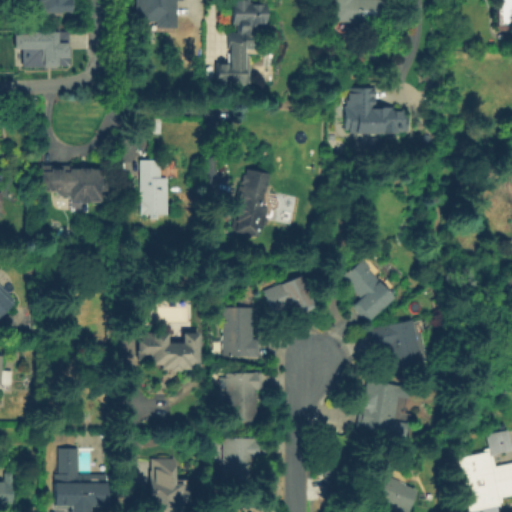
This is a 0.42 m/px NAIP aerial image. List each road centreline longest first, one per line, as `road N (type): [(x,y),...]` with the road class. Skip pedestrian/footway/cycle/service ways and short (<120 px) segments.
road 1 (residential): [(94,0),(94,61),(85,75),(0,85)]
road 2 (residential): [(312,360),(297,410),(296,502)]
